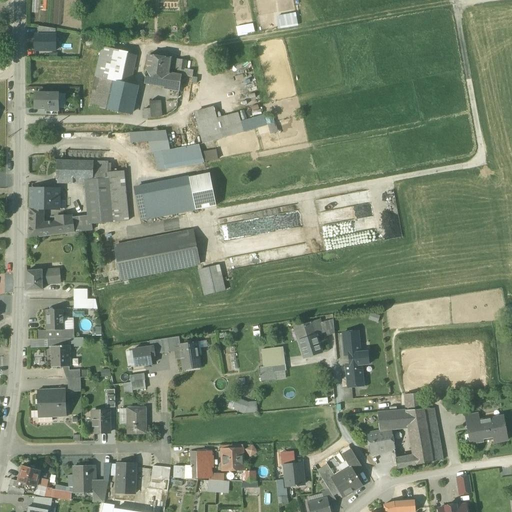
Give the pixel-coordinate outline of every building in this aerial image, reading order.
[(294,12),(274,16),(277,29),(297,25),(294,12)] [(234,26),(236,34),(253,31),(252,23),(234,26)] [(38,27),(38,35),(55,36),(55,29),(38,27)] [(55,52),(55,36),(38,35),(35,35),(35,51),(55,52)] [(102,49),(96,77),(114,80),(121,53),(121,52),(102,49)] [(121,53),(114,80),(130,84),(136,56),(121,53)] [(149,55),(146,70),(159,72),(169,74),(170,69),(171,59),(149,55)] [(177,70),(184,71),(185,70),(186,63),(187,64),(188,61),(179,60),(177,70)] [(158,79),(159,72),(146,70),(144,84),(163,87),(165,87),(166,80),(158,79)] [(163,89),(179,92),(181,76),(177,75),(169,74),(159,72),(158,79),(166,80),(165,87),(163,87),(163,89)] [(107,110),(114,80),(96,77),(90,106),(107,110)] [(136,85),(130,84),(114,80),(107,110),(129,115),(136,85)] [(58,109),(58,94),(35,94),(35,109),(46,109),(58,109)] [(143,110),(145,119),(161,118),(159,101),(149,102),(149,108),(143,110)] [(194,114),(200,135),(220,129),(217,120),(214,108),(194,114)] [(223,139),(243,133),(240,123),(237,115),(217,120),(220,129),(223,139)] [(263,116),(240,123),(243,133),(266,126),(263,116)] [(223,139),(220,129),(200,135),(203,146),(223,139)] [(147,154),(154,173),(204,165),(204,163),(199,146),(199,145),(170,150),(166,131),(126,133),(128,144),(141,142),(143,154),(147,154)] [(87,181),(88,188),(108,186),(108,173),(108,162),(56,161),(56,180),(87,181)] [(123,171),(108,173),(108,186),(112,223),(128,221),(123,171)] [(207,175),(189,178),(195,210),(216,206),(215,201),(210,174),(207,175)] [(140,221),(195,210),(189,178),(134,189),(140,221)] [(112,223),(108,186),(88,188),(90,216),(91,224),(92,224),(112,223)] [(59,189),(30,189),(30,208),(43,209),(59,209),(59,189)] [(339,205),(346,204),(368,200),(367,191),(337,196),(339,205)] [(234,222),(220,225),(226,256),(300,243),(297,224),(300,223),(297,210),(282,213),(281,207),(232,216),(234,222)] [(43,209),(30,208),(29,208),(28,239),(57,235),(56,222),(43,224),(43,209)] [(92,230),(92,224),(91,224),(90,216),(72,218),(73,233),(92,230)] [(56,222),(57,235),(73,233),(72,218),(72,217),(56,217),(56,222)] [(114,247),(121,280),(177,269),(199,264),(192,231),(114,247)] [(198,271),(204,296),(224,292),(220,274),(219,267),(198,271)] [(42,271),(42,285),(60,283),(59,269),(42,271)] [(26,272),(25,291),(42,290),(42,285),(42,271),(26,272)] [(74,292),(74,301),(93,301),(93,293),(74,292)] [(93,310),(93,301),(74,301),(73,309),(93,310)] [(46,310),(47,331),(63,330),(63,318),(62,310),(46,310)] [(73,318),(63,318),(63,330),(74,330),(73,318)] [(320,323),(324,337),(334,334),(333,320),(320,323)] [(320,322),(312,325),(317,339),(321,338),(320,335),(323,334),(323,337),(324,337),(320,323),(320,322)] [(321,353),(317,339),(312,325),(312,323),(295,328),(305,358),(321,353)] [(92,337),(101,336),(101,328),(92,328),(92,337)] [(74,330),(63,330),(47,331),(37,331),(37,340),(45,340),(62,339),(69,339),(74,339),(74,330)] [(344,353),(347,355),(349,355),(360,354),(360,353),(358,332),(342,334),(344,353)] [(179,337),(166,339),(168,353),(175,352),(175,349),(180,348),(179,345),(180,345),(179,337)] [(74,339),(69,339),(70,345),(75,345),(74,347),(84,346),(83,338),(74,339)] [(62,339),(45,340),(45,348),(51,348),(63,347),(62,339)] [(31,349),(45,348),(45,340),(37,340),(31,340),(31,349)] [(155,355),(162,353),(160,340),(149,341),(150,347),(154,347),(155,355)] [(179,345),(180,348),(182,360),(183,368),(200,365),(197,342),(180,345),(179,345)] [(51,348),(52,368),(70,367),(69,347),(63,347),(51,348)] [(133,351),(135,367),(152,365),(151,357),(155,356),(155,355),(154,347),(150,347),(132,350),(133,351)] [(262,350),(264,367),(285,365),(283,348),(262,350)] [(128,368),(135,367),(133,351),(126,352),(128,368)] [(350,365),(350,366),(361,365),(369,365),(368,352),(360,353),(360,354),(349,355),(350,365)] [(264,367),(265,374),(285,371),(286,371),(285,365),(264,367)] [(358,388),(359,389),(364,388),(365,387),(365,382),(364,381),(363,381),(361,365),(350,366),(350,365),(348,365),(346,368),(347,388),(358,387),(358,388)] [(265,374),(264,367),(260,368),(262,382),(286,379),(285,371),(265,374)] [(131,383),(144,381),(145,381),(144,374),(130,376),(131,383)] [(81,393),(80,378),(68,379),(68,393),(81,393)] [(131,383),(132,391),(145,389),(144,381),(131,383)] [(132,393),(132,391),(131,383),(123,384),(124,394),(132,393)] [(107,390),(107,408),(115,408),(115,390),(107,390)] [(37,417),(52,416),(51,391),(46,391),(46,394),(36,394),(37,417)] [(55,391),(51,391),(52,416),(66,415),(65,393),(55,393),(55,391)] [(404,396),(406,411),(424,409),(422,394),(404,396)] [(244,415),(258,413),(257,402),(249,403),(233,396),(228,408),(244,415)] [(119,425),(129,425),(128,409),(119,410),(119,425)] [(129,425),(129,434),(148,433),(147,409),(128,409),(129,425)] [(424,409),(406,411),(409,429),(414,456),(431,453),(424,409)] [(433,409),(424,409),(431,453),(433,462),(442,460),(433,409)] [(93,427),(94,434),(109,434),(108,411),(93,411),(93,418),(91,418),(91,427),(93,427)] [(391,431),(409,429),(406,411),(377,413),(379,431),(379,432),(391,431)] [(465,417),(466,425),(479,422),(477,414),(465,417)] [(493,437),(494,443),(508,440),(504,417),(479,422),(466,425),(468,434),(472,433),(474,443),(483,441),(483,439),(493,437)] [(366,434),(370,455),(395,449),(391,431),(379,432),(379,431),(366,434)] [(258,453),(253,445),(245,450),(250,458),(258,453)] [(223,471),(244,471),(242,446),(221,446),(223,471)] [(351,469),(352,471),(361,466),(351,450),(342,456),(348,464),(347,465),(349,468),(351,470),(351,469)] [(191,479),(198,480),(197,461),(199,453),(191,453),(191,466),(191,468),(191,479)] [(209,453),(199,453),(197,461),(198,480),(208,481),(210,481),(210,476),(209,474),(209,453)] [(433,462),(431,453),(414,456),(396,459),(398,468),(433,462)] [(283,466),(284,466),(295,465),(294,457),(282,459),(283,466)] [(116,493),(135,494),(136,464),(117,463),(117,465),(117,476),(116,493)] [(284,466),(286,486),(304,485),(302,464),(295,465),(284,466)] [(333,497),(340,493),(331,479),(335,477),(327,465),(317,471),(329,490),(333,497)] [(36,486),(37,484),(38,479),(38,478),(40,473),(40,471),(22,466),(18,481),(18,482),(22,483),(36,486)] [(77,493),(93,493),(94,493),(93,481),(93,467),(73,468),(74,475),(74,477),(77,477),(77,493)] [(171,468),(165,467),(163,479),(170,480),(171,468)] [(173,478),(185,479),(185,467),(173,467),(173,478)] [(344,471),(335,477),(331,479),(340,493),(343,497),(344,497),(343,496),(351,491),(351,492),(361,486),(352,471),(351,469),(351,470),(345,473),(344,471)] [(242,471),(242,481),(256,480),(256,471),(242,471)] [(56,485),(55,491),(65,493),(72,494),(74,493),(74,477),(74,475),(68,475),(68,488),(56,485)] [(460,495),(471,493),(469,476),(457,478),(460,495)] [(46,480),(38,478),(38,479),(37,484),(46,486),(48,480),(46,480)] [(22,483),(18,482),(9,479),(5,494),(22,496),(24,489),(21,489),(22,483)] [(108,481),(93,481),(94,493),(93,493),(94,502),(104,503),(108,481)] [(210,481),(208,481),(207,492),(229,494),(229,482),(224,482),(218,481),(210,481)] [(24,489),(35,492),(35,491),(36,486),(22,483),(21,489),(24,489)] [(35,492),(42,494),(44,492),(46,489),(46,486),(37,484),(36,486),(35,491),(35,492)] [(55,491),(46,489),(44,492),(42,494),(40,497),(65,499),(65,493),(55,491)] [(154,510),(159,511),(161,491),(147,489),(144,509),(154,510)] [(327,499),(328,503),(335,499),(333,497),(329,490),(323,493),(322,494),(324,500),(327,499)] [(34,497),(33,505),(37,506),(51,508),(52,499),(34,497)] [(307,504),(309,511),(330,511),(328,503),(327,499),(324,500),(307,504)] [(414,501),(394,502),(394,511),(414,511),(415,506),(414,501)] [(394,511),(394,502),(384,505),(384,511),(394,511)] [(133,511),(134,506),(114,503),(114,505),(104,503),(101,511),(133,511)]
